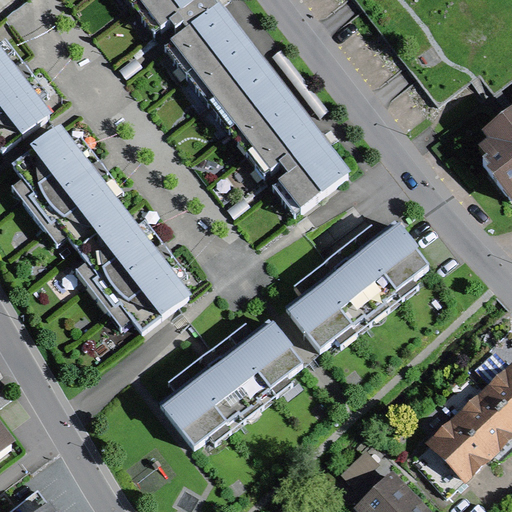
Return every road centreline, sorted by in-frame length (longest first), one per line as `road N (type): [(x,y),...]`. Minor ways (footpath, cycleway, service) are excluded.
road 1 (residential): [(511,288),(418,188),(272,0)]
road 2 (residential): [(110,511),(0,324)]
